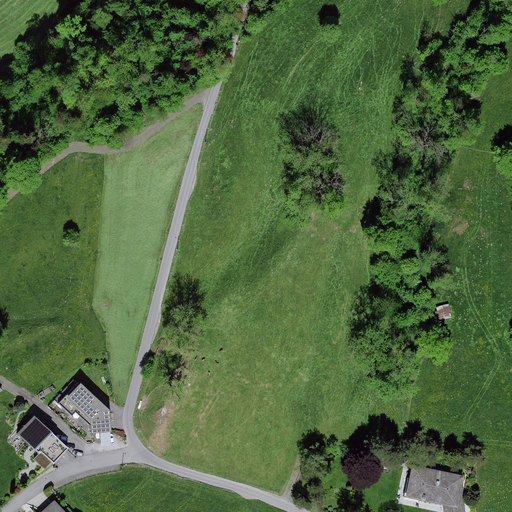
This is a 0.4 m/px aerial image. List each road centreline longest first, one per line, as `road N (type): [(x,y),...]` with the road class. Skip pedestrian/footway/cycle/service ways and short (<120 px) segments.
road 1 (residential): [(131,452),(134,393),(197,149),(250,0)]
road 2 (residential): [(302,511),(131,452)]
road 3 (residential): [(9,511),(50,480),(131,452)]
